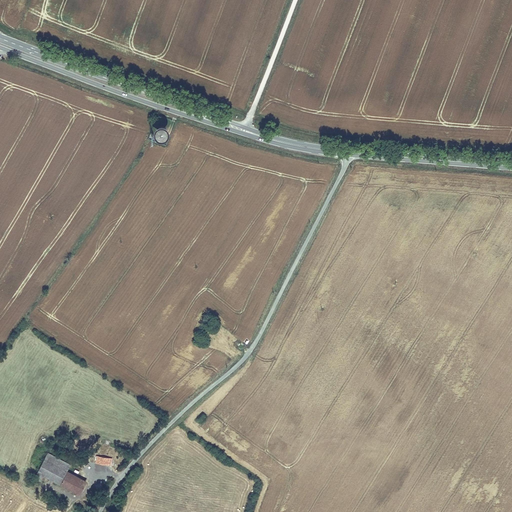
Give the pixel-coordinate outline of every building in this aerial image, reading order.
[(168,131),(168,129),(166,127),(164,126),(161,126),(159,128),(159,130),(159,132),(160,134),(163,135),(165,135),(167,133),(168,131)] [(65,454),(67,449),(60,446),(58,450),(65,454)] [(44,474),(54,456),(44,450),(31,475),(37,478),(40,472),(44,474)] [(94,455),(93,461),(108,463),(109,457),(94,455)] [(56,481),(63,468),(66,462),(54,456),(44,474),(56,481)] [(70,488),(77,475),(63,468),(56,481),(70,488)] [(77,491),(83,479),(77,475),(70,488),(77,491)]
